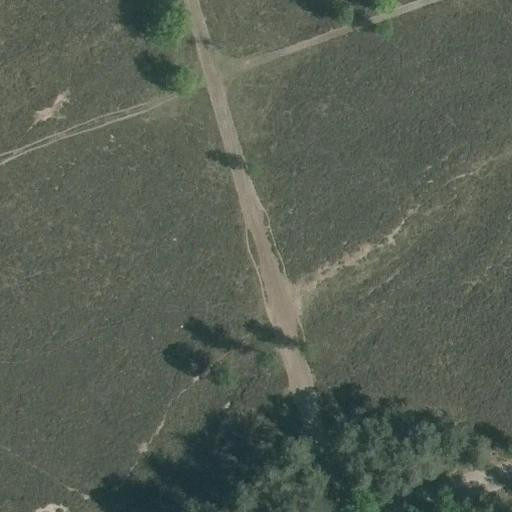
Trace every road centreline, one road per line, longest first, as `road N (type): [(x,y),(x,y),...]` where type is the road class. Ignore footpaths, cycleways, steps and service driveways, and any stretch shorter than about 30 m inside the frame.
road 1 (track): [(177,0),(326,511)]
road 2 (track): [(330,511),(511,458)]
